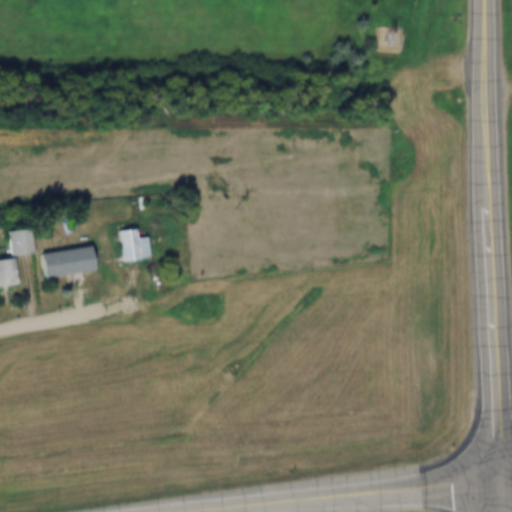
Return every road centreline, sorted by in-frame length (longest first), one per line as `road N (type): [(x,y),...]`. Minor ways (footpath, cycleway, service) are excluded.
road 1 (primary): [(491,511),(487,0)]
road 2 (secondary): [(511,480),(241,511)]
road 3 (residential): [(0,330),(150,305)]
